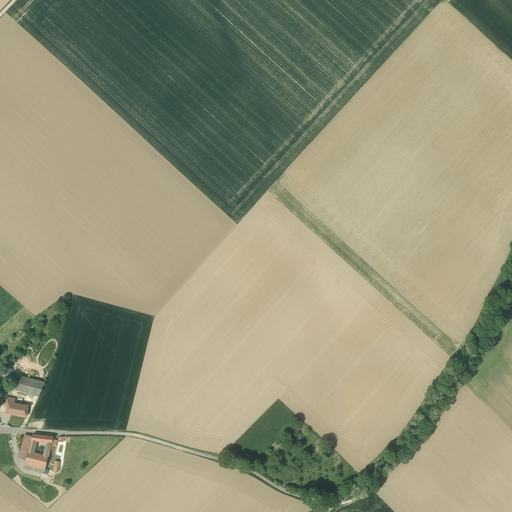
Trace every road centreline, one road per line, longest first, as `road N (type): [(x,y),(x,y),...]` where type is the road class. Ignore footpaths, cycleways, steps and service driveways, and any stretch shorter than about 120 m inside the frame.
road 1 (unclassified): [(332,506),(155,440),(0,431)]
road 2 (unclassified): [(332,506),(407,441),(488,328),(511,277)]
